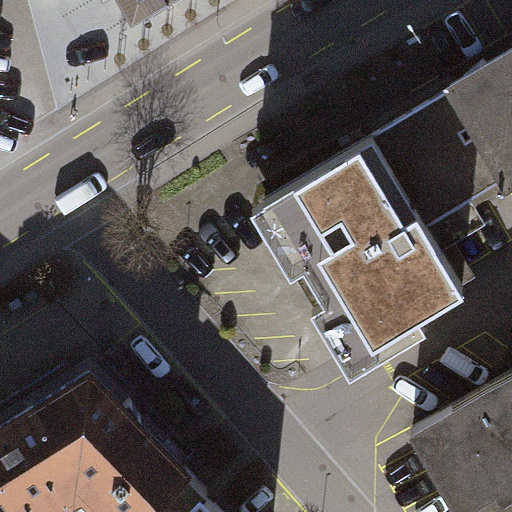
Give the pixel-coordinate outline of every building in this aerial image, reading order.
[(125,0),(135,15),(160,0),(125,0)] [(511,60),(462,92),(511,183),(511,60)] [(451,235),(511,195),(511,183),(462,92),(268,208),(344,335),(465,264),(451,235)] [(115,365),(22,425),(75,511),(89,511),(106,498),(117,511),(193,511),(219,491),(115,365)] [(511,373),(416,426),(463,510),(511,482),(511,373)] [(75,511),(22,425),(0,438),(0,511),(75,511)] [(232,511),(222,501),(210,511),(232,511)]
